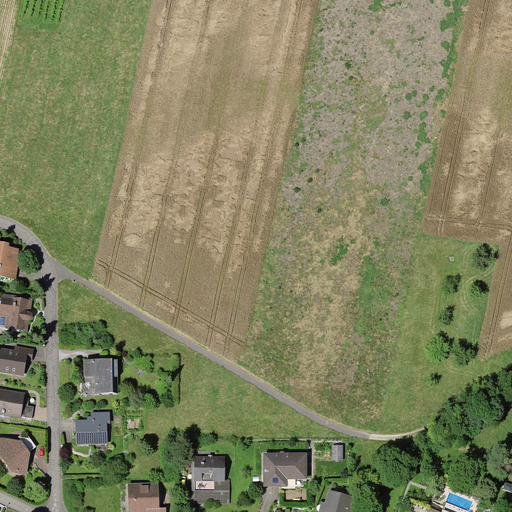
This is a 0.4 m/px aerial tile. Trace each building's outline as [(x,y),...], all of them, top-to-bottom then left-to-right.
[(11,259),(12,251),(6,250),(6,247),(0,245),(0,277),(7,279),(9,264),(10,263),(11,262),(11,259)] [(26,310),(27,310),(29,303),(2,298),(0,307),(0,315),(9,317),(6,330),(24,333),(26,322),(27,322),(29,321),(30,320),(31,318),(30,317),(29,315),(28,315),(25,314),(26,310)] [(0,371),(22,376),(24,360),(30,361),(31,352),(17,349),(16,354),(0,351),(0,371)] [(116,394),(115,362),(83,363),(84,378),(93,378),(94,395),(116,394)] [(21,406),(22,396),(0,392),(0,415),(31,420),(33,408),(21,406)] [(108,414),(91,415),(91,422),(75,423),(76,445),(92,445),(92,442),(106,441),(105,423),(108,422),(108,414)] [(24,454),(26,453),(34,447),(24,434),(18,438),(20,441),(19,444),(0,440),(0,456),(2,459),(5,460),(5,463),(7,466),(12,467),(11,470),(13,473),(24,475),(26,466),(23,466),(23,464),(23,462),(24,454)] [(332,461),(341,461),(341,448),(332,448),(332,461)] [(264,457),(264,487),(279,486),(279,479),(304,479),(304,456),(264,457)] [(193,459),(193,462),(193,504),(229,504),(229,482),(224,482),(224,459),(193,459)] [(439,485),(431,503),(442,508),(442,507),(441,507),(447,492),(438,488),(439,485)] [(158,510),(157,496),(157,487),(127,488),(127,511),(141,511),(145,510),(150,510),(149,511),(164,511),(164,510),(158,510)] [(346,511),(350,499),(329,493),(324,511),(346,511)] [(435,511),(437,510),(411,499),(405,511),(435,511)]
